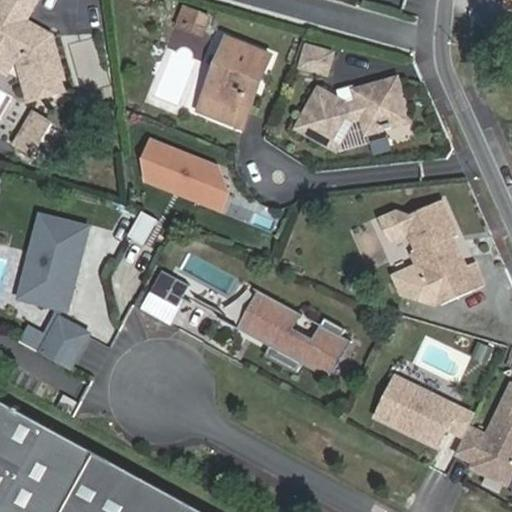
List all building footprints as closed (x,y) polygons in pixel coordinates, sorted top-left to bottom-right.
[(37,0),(3,0),(0,6),(0,51),(17,59),(21,61),(31,99),(68,89),(54,35),(26,21),(37,0)] [(179,27),(203,37),(205,32),(187,25),(192,13),(186,10),(179,27)] [(192,13),(187,25),(205,32),(210,20),(192,13)] [(258,72),(265,75),(273,57),(230,39),(199,111),(234,127),(258,72)] [(335,54),(308,46),(303,68),(329,75),(335,54)] [(17,59),(0,51),(0,67),(10,73),(17,59)] [(243,130),(265,75),(258,72),(234,127),(243,130)] [(341,101),(320,90),(299,128),(337,149),(354,120),(363,117),(368,133),(385,128),(386,130),(393,127),(393,126),(410,121),(398,79),(355,91),(357,97),(359,103),(349,106),(341,101)] [(349,106),(359,103),(357,97),(341,101),(349,106)] [(52,124),(34,114),(28,125),(46,135),(52,124)] [(157,164),(151,181),(225,210),(232,193),(215,186),(222,169),(155,142),(148,160),(157,164)] [(445,202),(405,219),(419,253),(415,255),(428,285),(449,276),(458,298),(485,287),(475,264),(469,267),(457,239),(462,237),(445,202)] [(151,217),(135,208),(121,233),(137,242),(151,217)] [(60,306),(83,224),(35,211),(13,293),(60,306)] [(173,306),(185,284),(171,277),(160,299),(173,306)] [(289,325),(296,311),(253,289),(233,327),(265,344),(274,349),(270,357),(293,369),(297,361),(325,375),(345,337),(337,333),(341,326),(320,315),(309,335),(289,325)] [(34,350),(62,365),(82,330),(53,314),(34,350)] [(470,356),(483,363),(490,349),(477,342),(470,356)] [(86,344),(74,370),(96,380),(108,354),(86,344)] [(270,357),(274,349),(265,344),(261,352),(270,357)] [(443,424),(453,404),(393,374),(373,413),(414,433),(434,443),(441,429),(443,424)] [(511,389),(496,421),(491,432),(476,424),(472,422),(471,425),(459,450),(477,458),(476,461),(488,467),(487,470),(511,481),(511,479),(511,389)] [(206,511),(0,399),(0,511),(206,511)] [(443,424),(450,428),(460,433),(464,426),(471,413),(453,404),(443,424)] [(487,470),(488,467),(476,461),(475,464),(487,470)]
